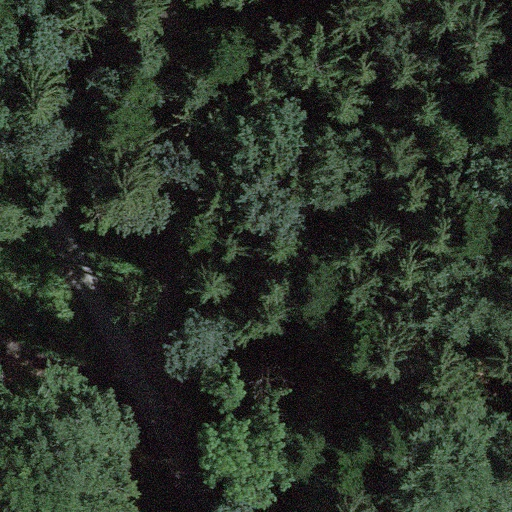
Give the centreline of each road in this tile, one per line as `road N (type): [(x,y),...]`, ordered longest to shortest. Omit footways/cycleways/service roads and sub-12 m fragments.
road 1 (track): [(0,328),(161,412),(172,347),(169,0)]
road 2 (track): [(0,99),(215,511)]
